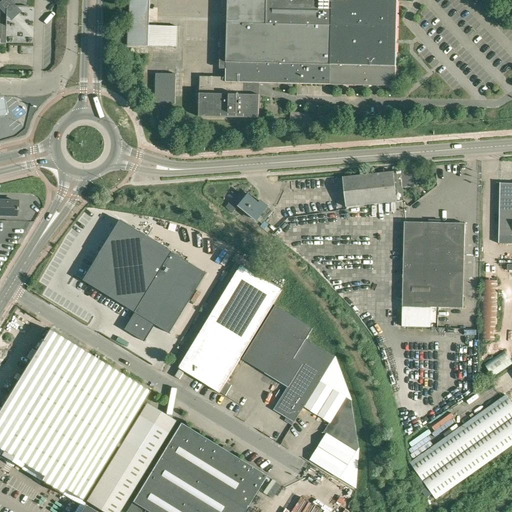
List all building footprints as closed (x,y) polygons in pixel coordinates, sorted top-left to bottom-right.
[(0,0),(0,43),(5,43),(6,16),(6,9),(5,9),(4,7),(7,4),(9,6),(9,7),(16,7),(27,7),(27,6),(26,0),(0,0)] [(131,0),(130,46),(150,47),(150,26),(150,24),(151,0),(131,0)] [(259,83),(395,86),(397,0),(227,0),(225,76),(200,76),(199,116),(259,118),(259,83)] [(150,24),(150,47),(177,48),(177,24),(150,24)] [(147,103),(150,103),(175,104),(176,74),(147,73),(147,99),(147,103)] [(310,112),(290,112),(290,123),(310,124),(310,112)] [(420,168),(400,170),(402,187),(414,186),(413,182),(421,181),(420,168)] [(402,187),(400,170),(392,171),(389,171),(343,176),(345,194),(347,206),(403,199),(402,187)] [(511,242),(511,182),(499,182),(498,243),(511,242)] [(240,205),(252,215),(258,220),(269,206),(265,203),(261,200),(260,201),(259,200),(250,193),(240,205)] [(0,215),(17,216),(17,202),(0,201),(0,215)] [(234,206),(230,202),(225,207),(232,213),(237,208),(234,206)] [(83,280),(134,312),(171,251),(120,220),(83,280)] [(463,307),(464,223),(434,222),(404,222),(402,306),(431,307),(436,307),(463,307)] [(223,244),(217,255),(224,259),(230,248),(223,244)] [(171,251),(134,312),(155,324),(169,333),(206,273),(171,251)] [(64,261),(67,256),(61,253),(58,258),(64,261)] [(241,265),(179,368),(179,369),(184,372),(195,378),(202,382),(207,385),(220,393),(241,358),(273,305),(282,290),(241,265)] [(496,340),(498,281),(489,280),(482,280),(481,308),(481,328),(481,340),(496,340)] [(274,409),(287,417),(285,420),(292,425),(334,357),(306,339),(312,329),(275,306),(242,359),(288,387),(274,409)] [(431,322),(431,307),(402,306),(402,326),(431,327),(431,322)] [(1,453),(23,466),(24,465),(91,356),(49,330),(0,409),(0,449),(2,451),(1,453)] [(511,361),(505,351),(484,365),(493,377),(511,363),(511,361)] [(121,374),(91,356),(24,465),(43,476),(42,478),(53,484),(121,374)] [(357,489),(359,447),(352,400),(335,358),(305,407),(330,423),(324,432),(326,434),(310,460),(357,489)] [(179,380),(184,372),(179,369),(175,377),(179,380)] [(149,392),(121,374),(53,484),(64,491),(65,490),(82,501),(149,392)] [(226,382),(220,393),(225,396),(231,385),(226,382)] [(487,399),(498,394),(494,386),(484,392),(487,399)] [(511,399),(412,461),(423,478),(419,481),(433,503),(511,454),(511,399)] [(118,511),(168,433),(139,415),(86,501),(104,511),(118,511)] [(149,511),(244,511),(267,475),(180,423),(126,511),(140,511),(143,508),(149,511)]
